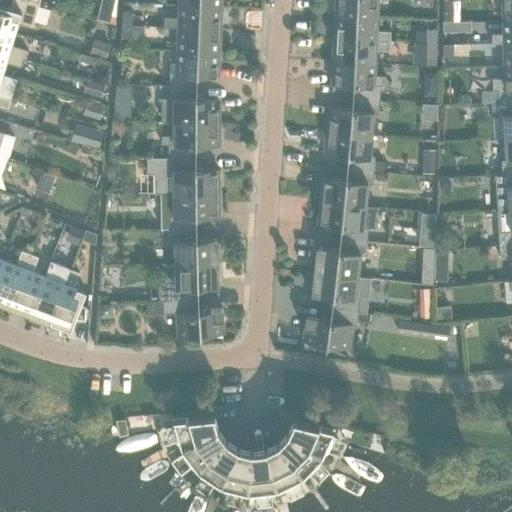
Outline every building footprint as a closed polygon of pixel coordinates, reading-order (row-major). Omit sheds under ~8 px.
[(32,25),(39,4),(23,0),(11,0),(10,8),(0,4),(0,27),(15,32),(18,20),(32,25)] [(100,0),(96,18),(109,21),(114,22),(116,0),(100,0)] [(336,0),(336,15),(377,17),(377,0),(336,0)] [(511,0),(502,0),(503,20),(511,19),(511,0)] [(219,29),(220,6),(179,4),(178,27),(219,29)] [(120,24),(132,25),(133,11),(121,10),(120,24)] [(376,30),(377,17),(336,15),(335,38),(390,40),(390,30),(376,30)] [(503,43),(511,42),(511,19),(503,20),(503,33),(491,33),(491,43),(503,43)] [(443,21),(442,21),(442,31),(453,31),(453,21),(443,21)] [(131,37),(132,25),(120,24),(119,37),(131,37)] [(11,44),(15,32),(0,27),(0,50),(23,57),(25,49),(11,44)] [(218,51),(219,29),(178,27),(177,50),(218,51)] [(424,29),(424,43),(433,43),(434,30),(424,29)] [(106,57),(110,42),(93,37),(89,52),(106,57)] [(389,49),(390,40),(335,38),(333,60),(375,62),(375,49),(389,49)] [(503,66),(511,65),(511,42),(503,43),(503,66)] [(436,66),(436,45),(416,43),(415,65),(436,66)] [(452,57),(453,44),(443,44),(442,57),(452,57)] [(20,66),(23,57),(0,50),(0,73),(2,74),(6,62),(20,66)] [(217,75),(218,51),(177,50),(176,62),(170,62),(169,85),(196,86),(197,74),(217,75)] [(374,74),(375,62),(333,60),(332,84),(352,85),(352,97),(379,98),(380,90),(388,90),(388,80),(384,75),(374,74)] [(498,102),(511,101),(511,65),(503,66),(504,77),(491,77),(492,89),(497,89),(498,102)] [(0,86),(0,81),(2,74),(0,73),(0,95),(10,99),(13,90),(0,86)] [(101,97),(105,84),(87,79),(83,91),(101,97)] [(423,87),(423,95),(436,95),(436,83),(427,83),(423,87)] [(129,99),(130,85),(115,84),(115,98),(129,99)] [(196,98),(196,86),(169,85),(169,97),(161,97),(160,121),(173,121),(217,121),(218,98),(196,98)] [(0,105),(8,107),(10,99),(0,95),(0,105)] [(378,112),(379,98),(352,97),(351,108),(329,107),(327,130),(372,134),(373,112),(378,112)] [(99,119),(103,106),(87,101),(82,114),(99,119)] [(504,137),(511,136),(511,101),(498,102),(498,115),(503,115),(504,137)] [(217,145),(217,121),(173,121),(173,134),(160,134),(161,144),(168,144),(168,157),(196,157),(196,145),(217,145)] [(99,148),(104,131),(75,122),(69,139),(99,148)] [(370,156),(372,134),(327,130),(325,154),(347,155),(346,167),(373,170),(375,156),(370,156)] [(502,173),(511,172),(511,136),(504,137),(506,159),(501,159),(502,173)] [(81,144),(79,151),(90,154),(92,147),(81,144)] [(217,168),(196,168),(196,157),(168,157),(148,157),(148,177),(153,177),(153,192),(173,192),(217,192),(217,168)] [(422,162),(422,172),(434,172),(434,163),(422,162)] [(372,183),(373,170),(346,167),(345,179),(323,177),(321,200),(365,205),(367,183),(372,183)] [(497,210),(511,208),(511,172),(502,173),(495,173),(497,199),(497,210)] [(169,228),(196,228),(196,216),(218,216),(217,192),(173,192),(173,214),(168,214),(169,228)] [(363,227),(365,205),(321,200),(319,224),(340,226),(339,238),(366,241),(368,227),(363,227)] [(91,224),(96,212),(83,207),(78,219),(91,224)] [(511,208),(497,210),(499,245),(511,243),(511,208)] [(107,226),(123,226),(123,212),(107,212),(107,226)] [(421,212),(418,244),(434,246),(435,214),(421,212)] [(77,245),(82,229),(71,224),(65,240),(77,245)] [(175,263),(219,262),(218,238),(207,239),(196,239),(196,228),(169,228),(169,241),(174,241),(175,263)] [(94,246),(95,232),(83,231),(82,245),(94,246)] [(365,254),(366,241),(339,238),(338,249),(327,248),(316,246),(313,270),(357,275),(360,254),(365,254)] [(511,243),(499,245),(500,258),(511,257),(511,243)] [(0,297),(11,302),(30,253),(22,250),(16,264),(4,259),(0,270),(0,297)] [(32,310),(45,275),(33,270),(38,256),(30,253),(11,302),(32,310)] [(171,300),(198,298),(197,287),(208,286),(208,287),(219,286),(219,262),(175,263),(175,273),(167,274),(163,277),(164,286),(158,286),(158,299),(152,299),(152,300),(171,299),(171,300)] [(52,318),(71,268),(62,265),(57,279),(45,275),(32,310),(51,317),(52,318)] [(421,283),(421,284),(433,284),(433,283),(433,268),(421,267),(421,283)] [(52,318),(51,317),(49,321),(70,330),(75,317),(85,319),(86,305),(81,303),(86,290),(74,286),(79,272),(71,268),(52,318)] [(434,268),(434,279),(447,280),(447,268),(434,268)] [(356,287),(357,275),(313,270),(310,294),(321,295),(332,296),(331,308),(358,312),(358,311),(366,312),(369,289),(356,287)] [(171,299),(152,300),(152,314),(176,313),(178,336),(199,334),(200,342),(222,340),(220,309),(199,310),(198,298),(171,300),(171,299)] [(99,317),(112,316),(112,303),(98,303),(99,317)] [(430,304),(418,305),(419,317),(431,316),(430,304)] [(450,305),(435,306),(437,320),(451,319),(450,305)] [(356,326),(358,312),(331,308),(329,319),(307,316),(303,347),(325,351),(326,344),(347,347),(351,325),(356,326)] [(397,319),(395,329),(448,336),(449,326),(397,319)] [(181,445),(218,427),(217,425),(214,415),(214,412),(171,417),(172,418),(173,418),(181,445)] [(125,418),(115,420),(117,428),(117,429),(126,427),(125,418)] [(287,431),(321,454),(332,429),(333,429),(334,428),(293,418),(292,420),(288,430),(287,431)] [(197,468),(226,438),(225,437),(218,428),(218,427),(181,445),(197,468)] [(302,475),(321,454),(287,431),(286,433),(278,440),(277,441),(302,475)] [(221,483),(238,446),(236,445),(227,439),(226,438),(197,468),(221,483)] [(276,487),(302,475),(277,441),(276,442),(266,447),(265,447),(276,487)] [(248,490),(251,449),(249,449),(239,446),(238,446),(221,483),(248,490)] [(248,490),(276,487),(265,447),(263,448),(253,449),(251,449),(248,490)]
